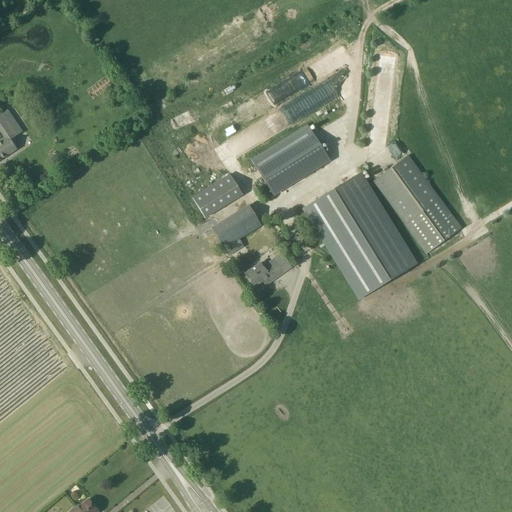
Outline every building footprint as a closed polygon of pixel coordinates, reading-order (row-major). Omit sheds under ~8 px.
[(299,21),(295,7),(284,10),(288,24),(299,21)] [(7,110),(0,114),(0,131),(4,139),(0,141),(0,159),(16,149),(10,140),(21,132),(7,110)] [(328,161),(308,127),(251,161),(272,195),(328,161)] [(370,136),(369,149),(379,150),(381,137),(370,136)] [(408,156),(373,182),(426,254),(460,229),(408,156)] [(242,174),(251,169),(246,161),(237,166),(242,174)] [(402,239),(401,239),(394,227),(361,173),(342,185),(340,186),(338,187),(329,193),(301,210),(314,231),(319,239),(324,246),(358,301),(417,265),(402,239)] [(229,175),(192,198),(205,219),(242,196),(229,175)] [(261,227),(248,205),(210,229),(224,250),(261,227)] [(280,255),(262,268),(260,264),(244,274),(253,287),(267,278),(270,282),(289,268),(280,255)] [(88,500),(80,507),(78,505),(70,511),(97,511),(98,511),(88,500)]
